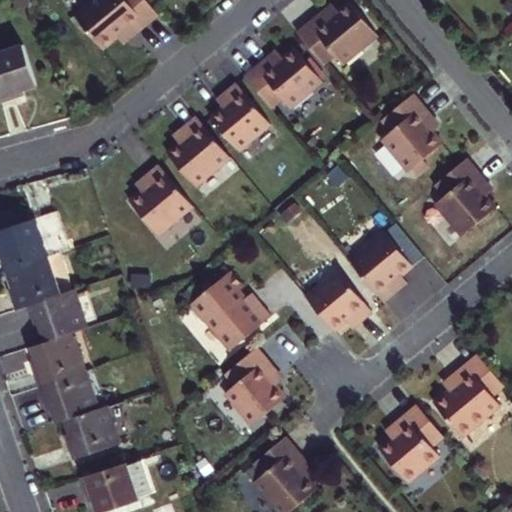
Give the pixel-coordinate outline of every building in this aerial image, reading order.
[(89,0),(70,16),(98,49),(113,37),(124,28),(129,35),(153,15),(140,0),(89,0)] [(320,12),(296,32),(322,62),(333,53),(341,62),(376,34),(348,0),(336,9),(326,19),(320,12)] [(331,3),(320,12),(326,19),(336,9),(331,3)] [(124,28),(113,37),(119,44),(129,35),(124,28)] [(267,55),(243,75),(269,106),(280,97),(288,106),(321,80),(293,46),(281,56),(278,53),(270,59),(267,55)] [(24,48),(0,56),(0,103),(18,98),(16,91),(36,84),(24,48)] [(275,49),(267,55),(270,59),(278,53),(275,49)] [(269,122),(235,82),(223,92),(226,95),(218,102),(221,105),(209,115),(237,148),(269,122)] [(223,92),(215,98),(218,102),(226,95),(223,92)] [(432,118),(413,94),(381,119),(391,131),(381,139),(408,172),(442,144),(432,132),(435,129),(429,122),(432,118)] [(228,156),(195,115),(182,125),(188,132),(177,142),(165,151),(193,185),(228,156)] [(438,126),(432,118),(429,122),(435,129),(438,126)] [(182,125),(171,134),(177,142),(188,132),(182,125)] [(486,183),(466,159),(435,184),(444,196),(435,204),(461,236),(495,209),(485,196),(489,194),(482,186),(486,183)] [(192,205),(159,164),(146,175),(151,182),(140,191),(129,201),(157,234),(192,205)] [(57,184),(59,191),(91,180),(89,174),(57,184)] [(151,182),(146,175),(135,184),(140,191),(151,182)] [(91,180),(59,191),(62,199),(93,189),(91,180)] [(492,191),(486,183),(482,186),(489,194),(492,191)] [(0,254),(5,253),(11,270),(28,265),(51,257),(38,219),(0,231),(0,254)] [(412,268),(385,233),(349,262),(382,302),(394,292),(389,286),(400,277),(412,268)] [(17,309),(31,305),(63,294),(51,257),(28,265),(11,270),(17,289),(11,292),(17,309)] [(229,348),(270,314),(251,291),(243,297),(237,289),(242,285),(229,269),(188,303),(201,319),(204,318),(229,348)] [(368,310),(335,269),(303,295),(330,329),(342,320),(345,323),(353,317),(356,320),(368,310)] [(389,286),(394,292),(406,284),(400,277),(389,286)] [(44,322),(50,341),(81,330),(89,327),(77,290),(63,294),(31,305),(37,324),(44,322)] [(348,326),(356,320),(353,317),(345,323),(348,326)] [(81,330),(50,341),(35,346),(41,365),(47,364),(53,382),(93,368),(81,330)] [(274,384),(277,381),(271,374),(274,370),(255,347),(223,372),(233,384),(224,392),(250,424),(284,396),(274,384)] [(448,391),(433,403),(462,436),(500,404),(491,394),(503,384),(477,354),(453,375),(458,381),(448,391)] [(60,422),(69,418),(106,405),(93,368),(53,382),(59,400),(53,403),(60,422)] [(281,378),(274,370),(271,374),(277,381),(281,378)] [(442,384),(448,391),(458,381),(453,375),(442,384)] [(218,403),(239,432),(248,425),(228,397),(218,403)] [(106,405),(69,418),(75,437),(70,438),(76,457),(121,442),(110,404),(106,405)] [(442,435),(416,404),(392,425),(395,428),(387,435),(390,438),(378,448),(407,482),(438,455),(430,445),(442,435)] [(392,425),(384,431),(387,435),(395,428),(392,425)] [(297,465),(304,459),(284,435),(253,461),(263,473),(253,480),(279,511),(285,511),(316,487),(306,476),(297,465)] [(142,458),(83,478),(90,497),(96,495),(102,511),(140,499),(138,495),(152,490),(142,458)] [(297,465),(306,476),(313,470),(304,459),(297,465)]
